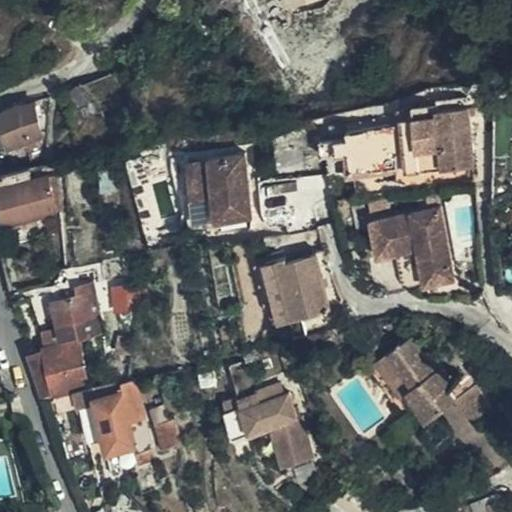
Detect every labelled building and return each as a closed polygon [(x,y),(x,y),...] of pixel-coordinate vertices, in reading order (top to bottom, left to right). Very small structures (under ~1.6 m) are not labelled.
[(73,83),(78,113),(113,107),(108,78),(73,83)] [(440,99),(422,101),(420,110),(418,126),(422,154),(476,149),(470,91),(440,93),(440,99)] [(50,127),(38,95),(6,109),(17,140),(50,127)] [(349,124),(329,122),(328,138),(349,139),(349,124)] [(255,138),(210,142),(214,181),(223,180),(225,205),(260,202),(255,138)] [(214,181),(210,142),(196,143),(200,182),(212,181),(214,181)] [(28,164),(25,152),(0,156),(0,191),(2,204),(56,194),(54,160),(28,164)] [(214,181),(212,181),(214,206),(225,205),(223,180),(214,181)] [(440,187),(372,199),(380,236),(417,229),(421,251),(451,246),(440,187)] [(297,241),(296,237),(277,241),(290,305),(339,293),(327,235),(297,241)] [(453,258),(451,246),(421,251),(424,263),(453,258)] [(93,263),(91,262),(82,264),(83,272),(74,274),(77,291),(74,291),(78,319),(81,318),(78,299),(94,296),(92,281),(97,281),(94,264),(93,263)] [(149,287),(148,262),(120,263),(121,287),(149,287)] [(74,274),(70,274),(57,276),(60,294),(74,291),(77,291),(74,274)] [(45,323),(22,326),(41,386),(84,370),(81,347),(84,346),(81,318),(78,319),(74,291),(60,294),(59,294),(61,303),(63,320),(45,323)] [(43,305),(45,323),(63,320),(61,303),(43,305)] [(418,411),(458,384),(480,369),(469,353),(453,365),(433,337),(427,342),(410,317),(365,349),(390,385),(397,379),(418,411)] [(124,377),(95,382),(106,437),(135,431),(136,437),(147,434),(131,357),(121,359),(124,377)] [(108,362),(92,368),(95,382),(124,377),(121,359),(108,362)] [(480,369),(458,384),(475,409),(496,393),(480,369)] [(272,410),(293,404),(286,381),(294,379),(291,370),(284,372),(286,378),(239,389),(221,395),(229,421),(272,410)] [(239,389),(235,378),(218,384),(221,395),(239,389)] [(310,442),(299,402),(293,404),(272,410),(283,449),(310,442)]
